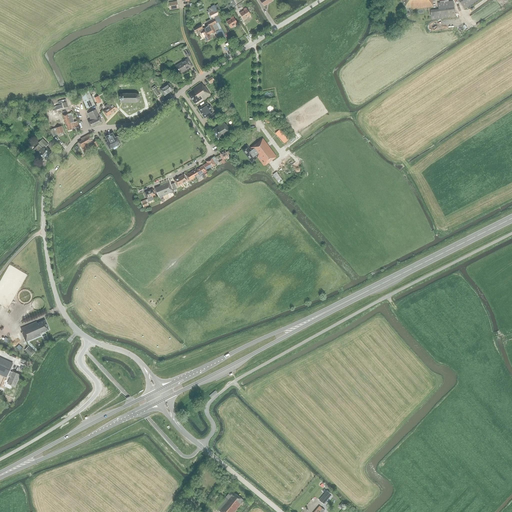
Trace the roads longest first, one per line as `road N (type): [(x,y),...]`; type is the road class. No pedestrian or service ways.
road 1 (unclassified): [(200,446),(213,429),(207,405),(235,379),(511,233)]
road 2 (tertiary): [(89,339),(55,293),(44,187),(82,133),(140,122),(174,97)]
road 3 (trunk): [(323,313),(511,218)]
road 4 (trunk): [(323,313),(161,388)]
road 5 (unclassified): [(0,459),(92,398),(97,384),(80,363),(89,339)]
road 6 (trunk): [(167,398),(323,313)]
road 7 (tertiary): [(174,97),(321,0)]
road 8 (trunk): [(0,476),(158,402)]
road 9 (trunk): [(153,392),(0,474)]
road 10 (residential): [(137,191),(210,153),(174,97)]
